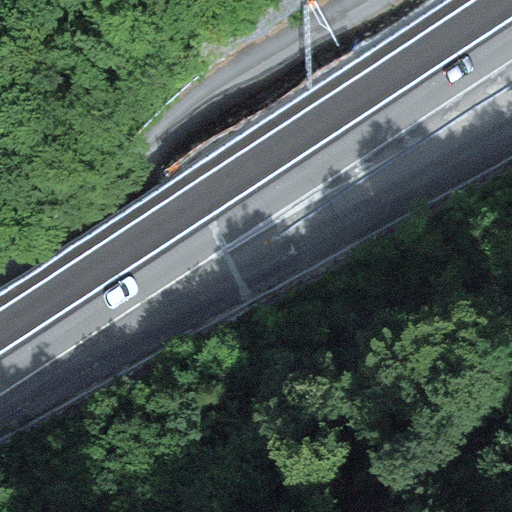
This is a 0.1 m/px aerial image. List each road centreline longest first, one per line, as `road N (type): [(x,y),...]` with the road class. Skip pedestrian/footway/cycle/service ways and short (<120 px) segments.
road 1 (trunk): [(511,18),(0,349)]
road 2 (trunk): [(0,391),(511,105)]
road 3 (unclassified): [(382,511),(511,424)]
